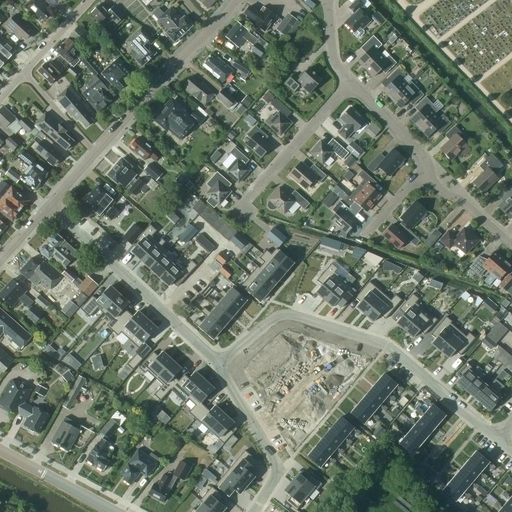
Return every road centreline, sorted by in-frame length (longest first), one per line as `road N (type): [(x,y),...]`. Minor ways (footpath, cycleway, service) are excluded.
road 1 (residential): [(496,438),(383,343),(305,315),(269,321),(218,363)]
road 2 (residential): [(218,363),(49,204)]
road 3 (residential): [(254,511),(277,469),(218,363)]
road 4 (residential): [(94,153),(207,30)]
road 5 (residential): [(238,207),(347,84)]
road 6 (secondary): [(114,511),(0,450)]
road 7 (residential): [(420,175),(421,162),(402,138),(347,84)]
